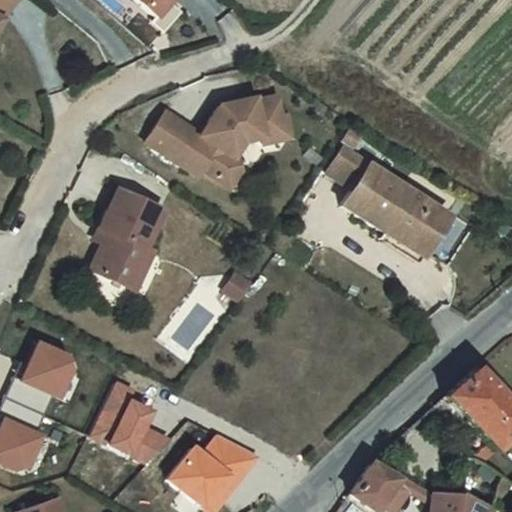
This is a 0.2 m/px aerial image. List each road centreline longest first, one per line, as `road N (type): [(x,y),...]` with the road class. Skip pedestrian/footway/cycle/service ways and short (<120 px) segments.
road 1 (residential): [(0,295),(79,120),(108,98),(249,45)]
road 2 (unclassified): [(296,511),(511,303)]
